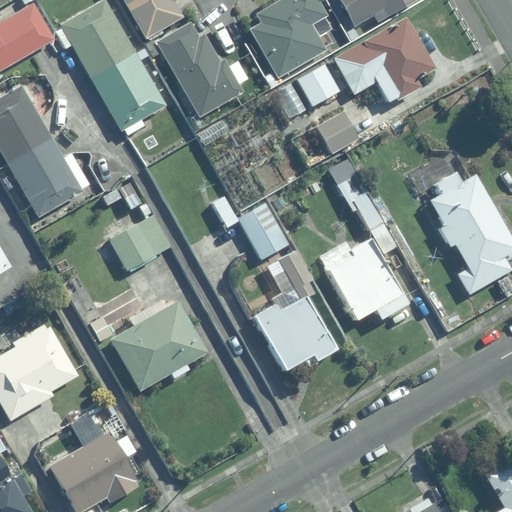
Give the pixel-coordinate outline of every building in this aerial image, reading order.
[(120,0),(143,39),(180,18),(171,2),(174,0),(120,0)] [(245,46),(263,78),(266,82),(286,72),(323,51),(315,37),(329,29),(331,28),(319,6),(315,0),(274,0),(252,12),(258,23),(247,30),(253,41),(245,46)] [(410,0),(336,0),(352,27),(384,9),(387,14),(410,0)] [(132,53),(101,1),(56,27),(57,30),(52,33),(61,50),(68,47),(86,79),(132,53)] [(29,5),(0,21),(0,69),(50,42),(29,5)] [(331,59),(332,60),(351,94),(373,81),(386,104),(416,86),(412,80),(432,68),(402,17),(360,41),(361,42),(331,59)] [(154,43),(159,51),(197,117),(240,92),(236,84),(246,78),(236,61),(224,68),(204,35),(197,40),(187,23),(154,43)] [(132,53),(86,79),(117,132),(120,131),(124,137),(141,128),(137,122),(163,108),(132,53)] [(311,109),(314,107),(340,92),(323,64),(294,80),(311,109)] [(307,110),(306,108),(290,83),(276,91),(281,99),(275,103),(287,122),(307,110)] [(0,160),(3,166),(48,140),(18,87),(0,97),(0,160)] [(329,154),(330,153),(356,139),(340,111),(314,126),(329,154)] [(3,166),(34,219),(79,194),(77,191),(86,186),(68,155),(59,160),(48,140),(3,166)] [(458,182),(454,174),(452,171),(429,184),(435,194),(425,200),(440,227),(435,229),(446,247),(451,244),(465,269),(455,274),(466,293),(508,270),(500,256),(511,249),(511,247),(504,234),(471,175),(458,182)] [(355,209),(368,232),(380,255),(395,247),(382,224),(385,223),(380,214),(357,172),(334,185),(349,212),(355,209)] [(210,204),(211,206),(224,228),(235,222),(232,217),(240,212),(229,193),(210,204)] [(235,220),(238,224),(259,259),(287,243),(264,203),(235,220)] [(125,272),(155,256),(154,254),(167,247),(150,217),(107,240),(125,272)] [(404,304),(398,294),(366,240),(348,251),(350,255),(323,271),(352,320),(370,309),(376,320),(404,304)] [(301,295),(309,291),(314,288),(306,274),(294,251),(265,267),(278,293),(271,297),(275,304),(251,317),(252,318),(281,370),(301,359),(306,367),(333,352),(301,295)] [(106,339),(108,344),(134,389),(166,371),(170,379),(186,370),(182,363),(203,351),(175,301),(157,311),(152,303),(126,318),(130,325),(106,339)] [(83,317),(85,319),(97,342),(114,333),(100,308),(83,317)] [(0,354),(0,408),(7,421),(50,397),(46,390),(75,375),(47,323),(12,342),(14,346),(0,354)] [(106,432),(99,436),(46,465),(72,511),(75,511),(104,496),(107,501),(135,485),(120,459),(134,451),(125,435),(112,442),(106,432)] [(0,511),(28,511),(20,497),(28,492),(0,443),(0,511)] [(511,511),(511,459),(483,475),(502,508),(494,511),(511,511)] [(424,501),(404,511),(431,511),(428,506),(427,507),(424,501)]
